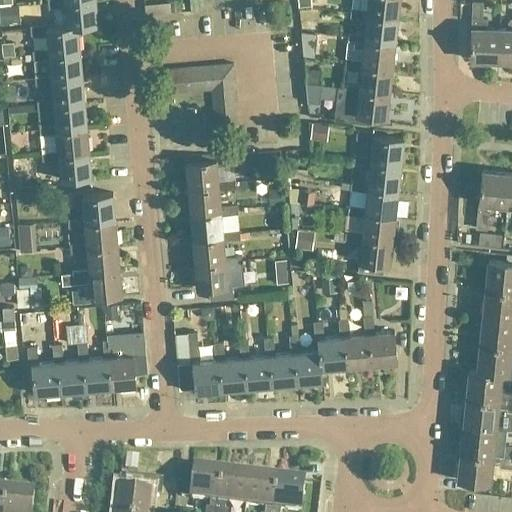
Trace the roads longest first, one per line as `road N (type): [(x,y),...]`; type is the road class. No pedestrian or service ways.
road 1 (residential): [(164,432),(126,0)]
road 2 (residential): [(429,432),(445,92)]
road 3 (residential): [(349,428),(164,432)]
